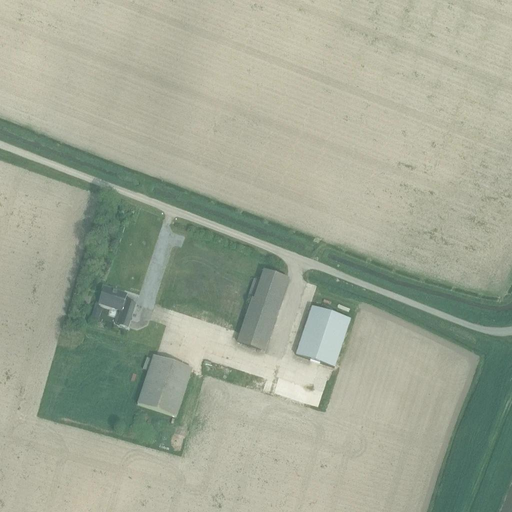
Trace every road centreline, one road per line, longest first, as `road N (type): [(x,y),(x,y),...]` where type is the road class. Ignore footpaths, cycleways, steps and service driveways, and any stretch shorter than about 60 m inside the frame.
road 1 (unclassified): [(511,331),(471,325),(0,146)]
road 2 (track): [(511,394),(466,511)]
